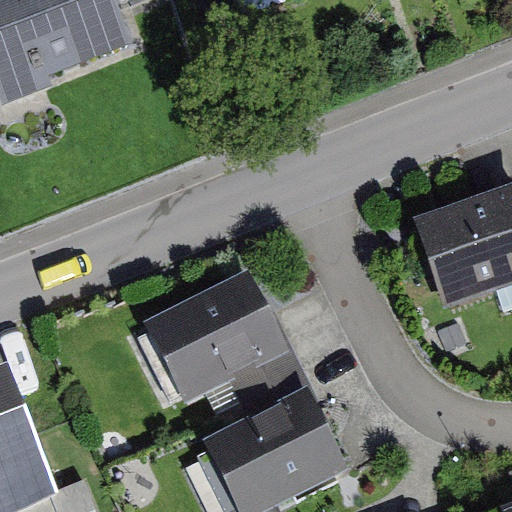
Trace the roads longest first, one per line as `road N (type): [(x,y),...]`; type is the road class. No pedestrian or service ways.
road 1 (residential): [(511,427),(452,419),(404,384),(304,178)]
road 2 (tertiary): [(304,178),(0,297)]
road 3 (tertiary): [(511,96),(304,178)]
